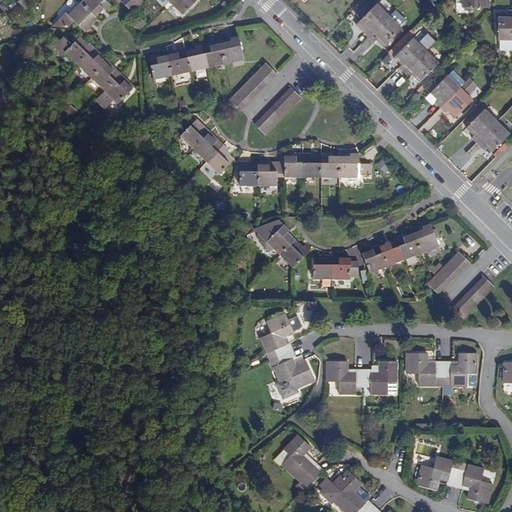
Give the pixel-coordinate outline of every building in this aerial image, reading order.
[(83,0),(81,3),(95,18),(103,11),(105,12),(110,6),(103,0),(83,0)] [(122,0),(120,3),(130,14),(136,8),(128,0),(122,0)] [(128,0),(136,8),(141,3),(138,0),(128,0)] [(156,0),(156,1),(163,9),(172,0),(156,0)] [(172,0),(168,4),(177,11),(182,16),(194,5),(197,0),(172,0)] [(462,0),(462,10),(488,10),(488,0),(462,0)] [(88,26),(95,18),(81,3),(68,16),(75,23),(85,32),(90,28),(88,26)] [(363,32),(369,38),(389,17),(376,5),(358,23),(365,30),(363,32)] [(511,11),(509,11),(509,14),(499,14),(498,49),(511,49),(511,11)] [(68,30),(75,23),(68,16),(60,23),(68,30)] [(389,17),(369,38),(373,43),(376,41),(383,48),(402,30),(389,17)] [(80,38),(71,47),(63,38),(53,48),(62,57),(65,54),(76,65),(93,48),(89,43),(87,45),(80,38)] [(221,44),(225,65),(243,61),(238,38),(230,39),(230,42),(221,44)] [(398,69),(404,74),(425,53),(412,41),(394,59),(401,66),(398,69)] [(207,70),(225,65),(221,44),(209,47),(209,44),(202,45),(207,70)] [(189,73),(207,70),(202,45),(194,48),(195,50),(185,52),(189,73)] [(99,54),(93,48),(76,65),(90,79),(106,63),(98,56),(99,54)] [(171,78),(189,73),(185,52),(184,50),(176,51),(176,54),(166,56),(171,78)] [(425,53),(404,74),(409,79),(412,77),(419,84),(437,65),(425,53)] [(152,81),(171,78),(166,56),(156,59),(155,56),(148,58),(152,81)] [(113,71),(106,63),(90,79),(103,91),(121,75),(115,69),(113,71)] [(90,79),(76,65),(70,71),(84,85),(90,79)] [(271,80),(276,75),(265,65),(260,70),(271,80)] [(266,85),(271,80),(260,70),(255,75),(266,85)] [(126,80),(121,75),(103,91),(117,105),(132,90),(124,82),(126,80)] [(261,90),(266,85),(255,75),(250,80),(261,90)] [(436,103),(441,109),(462,87),(449,75),(431,94),(438,101),(436,103)] [(255,96),(261,90),(250,80),(244,86),(255,96)] [(250,101),(255,96),(244,86),(239,91),(250,101)] [(462,87),(441,109),(446,114),(449,111),(456,118),(474,100),(462,87)] [(301,99),(290,88),(285,93),(296,104),(301,99)] [(239,91),(234,96),(245,106),(250,101),(239,91)] [(296,104),(285,93),(280,99),(290,109),(296,104)] [(234,96),(229,101),(239,111),(245,106),(234,96)] [(285,114),(290,109),(280,99),(275,104),(285,114)] [(280,120),(285,114),(275,104),(269,109),(280,120)] [(66,112),(74,117),(78,110),(70,105),(66,112)] [(275,125),(280,120),(269,109),(264,114),(275,125)] [(472,139),(477,144),(498,123),(485,111),(467,129),(474,137),(472,139)] [(259,120),(270,131),(275,125),(264,114),(259,120)] [(259,120),(254,125),(265,136),(270,131),(259,120)] [(180,137),(193,150),(208,135),(210,133),(205,128),(202,129),(195,122),(180,137)] [(498,123),(477,144),(483,149),(485,146),(492,153),(510,134),(498,123)] [(193,150),(206,162),(222,146),(218,141),(215,142),(208,135),(193,150)] [(222,146),(206,162),(219,175),(234,161),(226,153),(227,151),(222,146)] [(284,178),(302,178),(303,154),(295,154),(295,157),(285,157),(284,163),(284,178)] [(302,178),(320,178),(320,157),(311,157),(310,155),(303,154),(302,178)] [(320,178),(339,179),(340,157),(329,157),(329,154),(321,154),(320,157),(320,178)] [(340,157),(339,179),(358,179),(370,179),(370,169),(358,168),(358,155),(351,155),(350,157),(340,157)] [(240,187),(258,187),(259,166),(259,163),(250,163),(250,166),(240,166),(240,187)] [(259,166),(258,187),(276,187),(277,178),(284,178),(284,163),(277,163),(269,163),(269,166),(259,166)] [(413,234),(420,254),(438,247),(430,225),(422,228),(422,230),(418,232),(413,234)] [(294,240),(287,233),(288,231),(282,226),(266,242),(280,255),(294,240)] [(403,261),(420,254),(413,234),(403,237),(402,235),(395,238),(403,261)] [(387,267),(403,261),(395,238),(388,241),(389,243),(379,247),(387,267)] [(302,248),(294,240),(280,255),(292,268),(309,251),(304,246),(302,248)] [(369,274),(387,267),(379,247),(378,245),(371,248),(371,250),(361,254),(369,274)] [(464,268),(469,263),(459,253),(453,258),(464,268)] [(312,279),(331,280),(332,256),(324,256),(323,259),(313,259),(312,279)] [(332,256),(331,280),(349,280),(349,278),(357,278),(357,263),(349,263),(349,259),(339,259),(339,257),(332,256)] [(458,274),(464,268),(453,258),(448,263),(458,274)] [(453,279),(458,274),(448,263),(443,268),(453,279)] [(448,285),(453,279),(443,268),(437,274),(448,285)] [(443,290),(448,285),(437,274),(432,279),(443,290)] [(488,292),(493,287),(483,277),(478,283),(488,292)] [(427,284),(434,292),(437,295),(443,290),(432,279),(427,284)] [(478,283),(473,288),(483,298),(488,292),(478,283)] [(473,288),(467,293),(477,304),(483,298),(473,288)] [(467,293),(462,298),(472,309),(477,304),(467,293)] [(457,304),(467,314),(472,309),(462,298),(457,304)] [(452,309),(462,319),(467,314),(457,304),(452,309)] [(282,338),(285,336),(292,333),(285,315),(266,322),(270,334),(260,338),(266,354),(271,351),(274,359),(292,352),(289,345),(286,346),(282,338)] [(292,352),(274,359),(277,364),(272,367),(278,383),(288,379),(293,389),(312,382),(304,363),(297,366),(293,367),(291,359),(294,358),(292,352)] [(442,361),(434,361),(434,365),(426,365),(426,361),(426,354),(406,353),(406,374),(418,374),(417,386),(442,386),(442,361)] [(449,361),(442,361),(442,386),(475,386),(475,354),(458,354),(457,361),(457,366),(449,366),(449,361)] [(355,388),(362,388),(362,370),(355,370),(355,374),(347,374),(347,370),(346,362),(327,361),(326,382),(337,382),(338,394),(355,394),(355,388)] [(362,370),(362,388),(370,388),(370,395),(387,395),(387,383),(396,383),(396,363),(379,362),(379,367),(379,375),(370,375),(370,370),(362,370)] [(511,362),(503,363),(503,382),(511,382),(511,362)] [(379,375),(379,367),(370,366),(370,370),(370,375),(379,375)] [(321,469),(316,465),(313,468),(301,457),(304,454),(309,448),(298,436),(274,461),(280,467),(281,465),(299,482),(295,487),(300,492),(321,469)] [(313,468),(316,465),(304,454),(301,457),(313,468)] [(453,486),(458,469),(451,467),(453,461),(436,457),(433,469),(422,466),(417,485),(435,490),(438,482),(438,478),(447,480),(446,484),(453,486)] [(465,471),(458,469),(453,486),(460,488),(462,484),(471,486),(469,490),(468,498),(487,504),(492,484),(481,481),(483,469),(467,465),(465,471)] [(366,511),(372,506),(366,500),(363,503),(352,492),(355,489),(360,483),(349,472),(334,487),(332,485),(325,493),(330,497),(328,499),(331,502),(333,501),(343,511),(366,511)] [(366,500),(355,489),(352,492),(363,503),(366,500)]
